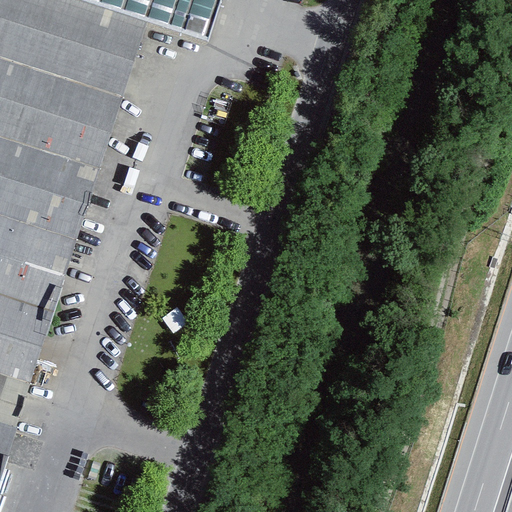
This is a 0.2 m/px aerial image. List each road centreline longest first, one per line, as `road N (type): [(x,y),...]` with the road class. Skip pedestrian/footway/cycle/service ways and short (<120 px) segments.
road 1 (residential): [(183,511),(348,0)]
road 2 (track): [(375,511),(511,63)]
road 3 (motorway): [(511,393),(474,511)]
